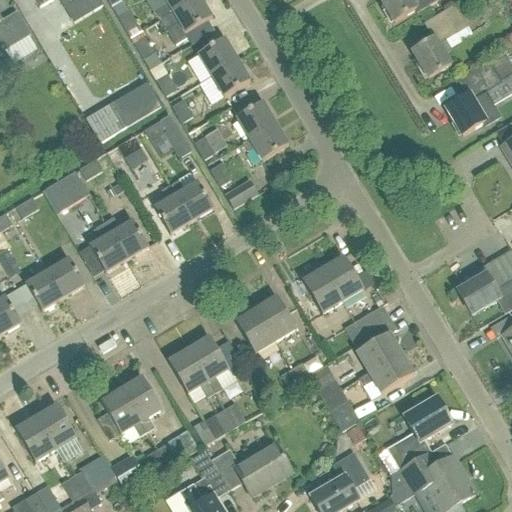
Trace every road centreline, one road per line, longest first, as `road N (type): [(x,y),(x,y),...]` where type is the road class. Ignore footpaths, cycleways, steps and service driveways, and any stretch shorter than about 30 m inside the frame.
road 1 (residential): [(0,387),(343,179)]
road 2 (residential): [(504,443),(406,279)]
road 3 (residential): [(343,179),(259,35)]
road 4 (residential): [(430,127),(354,0)]
